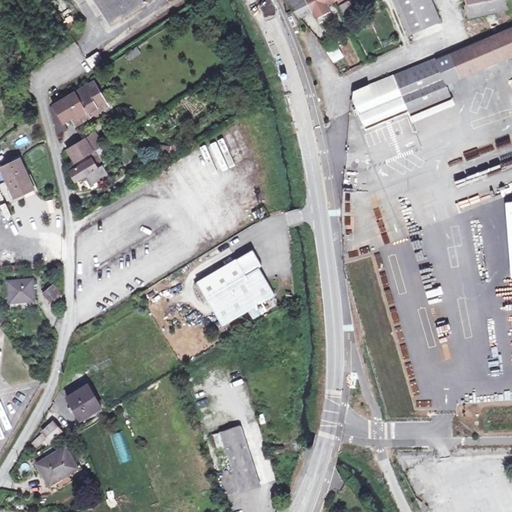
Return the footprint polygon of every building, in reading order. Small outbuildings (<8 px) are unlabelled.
[(142,0),(93,0),(111,27),(145,4),(142,0)] [(325,7),(337,0),(283,0),(300,19),(325,7)] [(430,0),(395,0),(409,35),(439,22),(430,0)] [(465,0),(466,6),(465,6),(467,18),(508,8),(506,0),(465,0)] [(347,11),(353,8),(349,2),(337,7),(343,19),(349,16),(347,11)] [(459,48),(435,58),(442,73),(445,82),(511,52),(511,24),(493,33),(466,45),(459,48)] [(141,52),(137,47),(126,54),(130,59),(141,52)] [(97,54),(88,60),(92,68),(102,61),(97,54)] [(354,99),(352,100),(357,114),(360,113),(367,130),(410,113),(411,116),(453,99),(445,82),(442,73),(435,58),(355,90),(354,99)] [(64,123),(71,119),(75,125),(108,106),(94,82),(51,106),(58,135),(68,130),(64,123)] [(96,133),(68,150),(75,162),(103,145),(96,133)] [(159,156),(169,157),(171,146),(160,145),(159,156)] [(85,175),(92,186),(104,179),(102,177),(108,173),(102,164),(110,160),(104,151),(70,172),(75,181),(85,175)] [(158,161),(153,153),(138,163),(142,170),(158,161)] [(20,160),(1,169),(14,197),(34,189),(20,160)] [(435,225),(435,218),(410,218),(409,203),(400,203),(401,235),(421,234),(421,226),(435,225)] [(228,239),(228,225),(208,226),(209,240),(228,239)] [(275,296),(259,268),(262,266),(253,250),(196,282),(222,326),(275,296)] [(32,279),(8,281),(10,303),(34,301),(32,279)] [(43,293),(51,303),(60,296),(52,286),(43,293)] [(60,296),(51,303),(49,304),(54,310),(62,305),(62,294),(60,296)] [(511,363),(490,369),(488,361),(462,369),(469,395),(511,383),(511,363)] [(67,398),(81,419),(101,408),(88,385),(67,398)] [(227,424),(226,422),(238,418),(236,414),(216,421),(218,427),(227,424)] [(62,432),(58,427),(53,422),(42,431),(44,433),(33,442),(36,447),(44,441),(48,446),(65,436),(62,432)] [(226,449),(228,457),(240,492),(260,485),(241,426),(212,436),(216,449),(222,447),(225,446),(226,449)] [(65,447),(63,448),(60,443),(52,448),(56,452),(47,458),(44,453),(36,458),(39,463),(37,464),(50,485),(78,468),(65,447)] [(283,446),(276,447),(275,444),(270,445),(272,454),(284,452),(283,446)]
